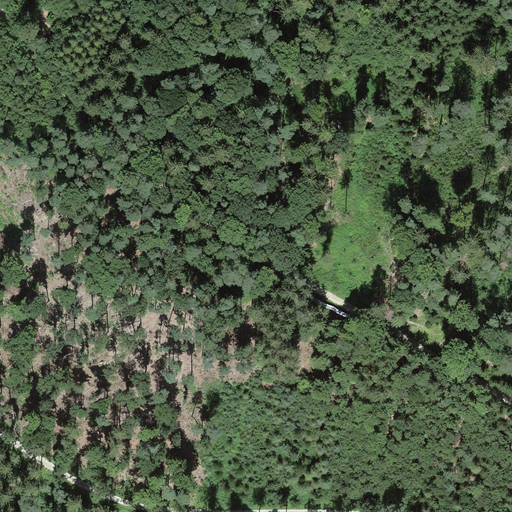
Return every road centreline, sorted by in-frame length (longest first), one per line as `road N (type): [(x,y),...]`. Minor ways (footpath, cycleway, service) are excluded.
road 1 (track): [(0,17),(204,229),(511,401)]
road 2 (track): [(176,511),(97,492),(0,431)]
